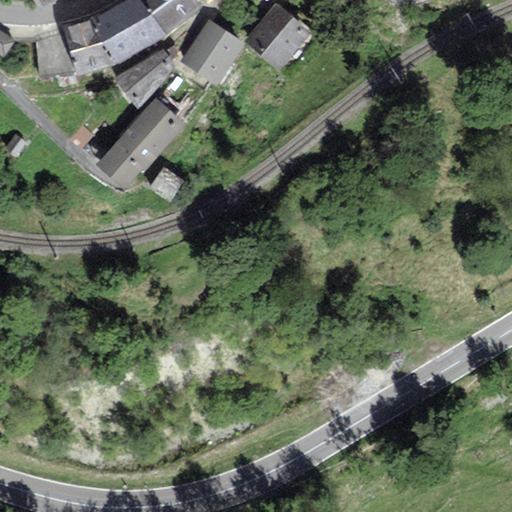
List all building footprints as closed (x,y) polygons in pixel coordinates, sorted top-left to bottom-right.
[(163,31),(200,3),(196,0),(136,0),(97,24),(66,33),(76,70),(113,59),(163,31)] [(304,32),(277,10),(252,40),(280,63),(304,32)] [(188,62),(212,79),(239,40),(215,23),(188,62)] [(179,126),(156,105),(103,164),(126,185),(179,126)] [(171,200),(184,183),(165,169),(152,186),(171,200)]
